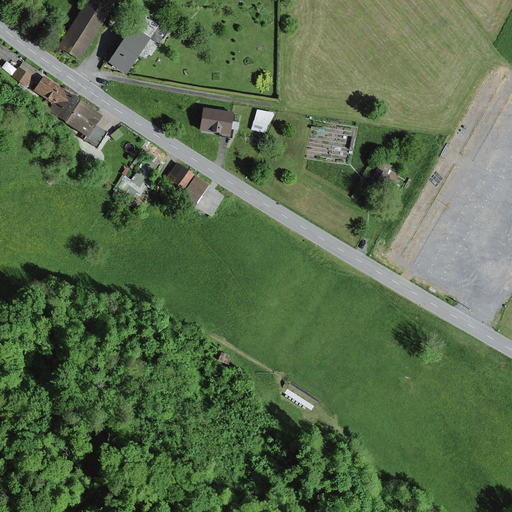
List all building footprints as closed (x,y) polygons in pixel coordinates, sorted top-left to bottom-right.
[(111,0),(86,0),(57,48),(80,61),(116,2),(111,0)] [(131,28),(108,64),(126,76),(149,40),(148,39),(154,30),(137,20),(132,28),(131,28)] [(23,63),(19,68),(32,77),(36,73),(23,63)] [(19,68),(18,67),(11,77),(26,88),(33,78),(32,77),(19,68)] [(53,105),(48,112),(87,136),(84,141),(97,150),(108,133),(97,126),(103,116),(42,77),(37,85),(35,83),(31,89),(34,91),(33,92),(53,105)] [(233,114),(203,109),(199,132),(229,137),(230,130),(237,131),(239,123),(232,122),(233,114)] [(274,114),(256,111),(251,130),(265,134),(267,125),(274,114)] [(383,162),(378,170),(387,174),(391,167),(383,162)] [(176,163),(164,180),(182,192),(194,176),(176,163)] [(378,170),(377,169),(368,184),(379,191),(386,180),(388,175),(387,174),(378,170)] [(388,175),(386,180),(393,184),(393,183),(394,183),(397,177),(390,173),(388,175)] [(195,177),(180,199),(194,209),(212,217),(224,198),(195,177)] [(394,183),(393,183),(393,184),(387,194),(393,198),(399,186),(394,183)] [(231,357),(221,353),(218,362),(228,366),(231,357)]
